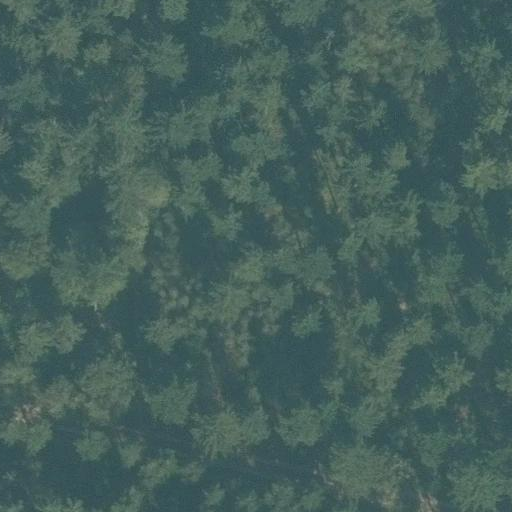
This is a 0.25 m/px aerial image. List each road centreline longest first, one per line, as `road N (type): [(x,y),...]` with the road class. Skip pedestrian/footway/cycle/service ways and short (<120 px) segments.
road 1 (track): [(146,0),(128,458)]
road 2 (track): [(0,412),(429,511)]
